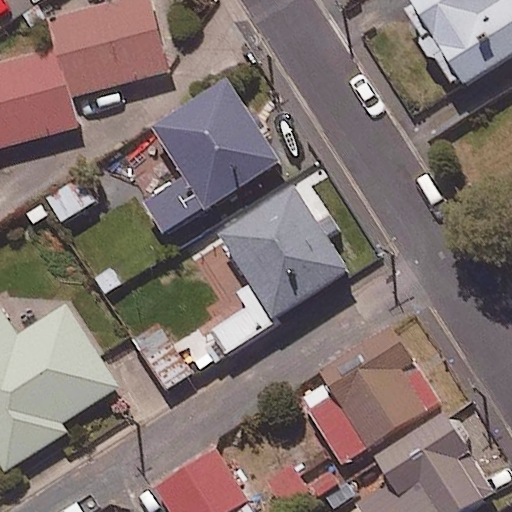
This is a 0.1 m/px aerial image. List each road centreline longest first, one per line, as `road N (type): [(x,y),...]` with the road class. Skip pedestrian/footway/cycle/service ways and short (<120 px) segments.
road 1 (residential): [(54,511),(441,266)]
road 2 (residential): [(273,0),(441,266)]
road 3 (unknown): [(257,43),(0,207)]
road 4 (residential): [(441,266),(511,373)]
